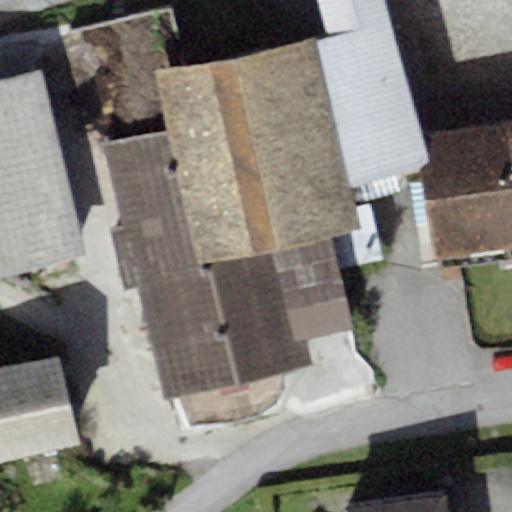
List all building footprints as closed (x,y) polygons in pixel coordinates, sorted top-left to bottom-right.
[(318,0),(326,33),(391,21),(384,0),(318,0)] [(391,21),(326,33),(316,35),(351,188),(422,166),(422,134),(391,21)] [(316,35),(155,72),(168,128),(102,143),(121,226),(109,229),(123,292),(137,289),(163,400),(315,365),(302,309),(346,299),(340,270),(384,260),(371,203),(355,207),(351,188),(316,35)] [(0,278),(87,257),(41,71),(0,81),(0,278)] [(511,122),(422,134),(422,166),(434,257),(511,246),(511,122)] [(59,355),(0,368),(0,462),(80,444),(59,355)] [(450,511),(448,495),(344,508),(344,511),(450,511)]
